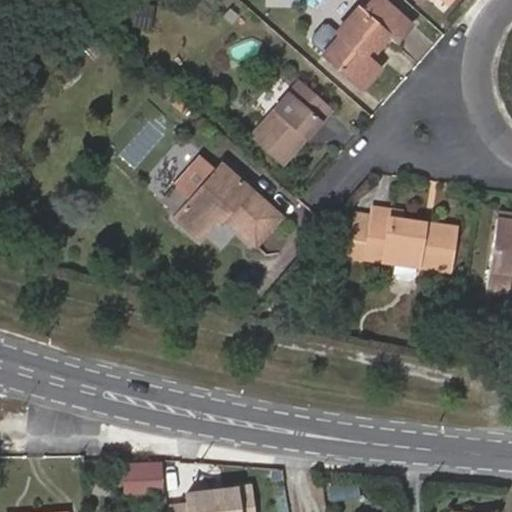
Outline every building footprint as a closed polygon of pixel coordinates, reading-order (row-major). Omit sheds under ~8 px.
[(410,26),(382,0),(372,0),(362,12),(358,9),(335,33),(330,28),(326,29),(313,44),(313,48),(322,55),(361,88),(378,70),(367,60),(390,34),(397,40),(410,26)] [(331,110),(299,83),(251,135),(283,164),(331,110)] [(279,217),(222,167),(177,217),(198,237),(220,214),(254,245),(279,217)] [(365,253),(365,258),(447,270),(454,228),(400,220),(402,211),(372,207),(371,208),(370,217),(367,240),(353,238),(351,251),(365,253)] [(367,240),(370,217),(356,215),(353,238),(367,240)] [(511,228),(511,221),(496,219),(495,226),(511,228)] [(511,228),(495,226),(486,291),(508,294),(511,272),(511,228)] [(161,490),(161,458),(122,457),(121,490),(161,490)] [(255,511),(252,480),(186,487),(188,511),(255,511)]
